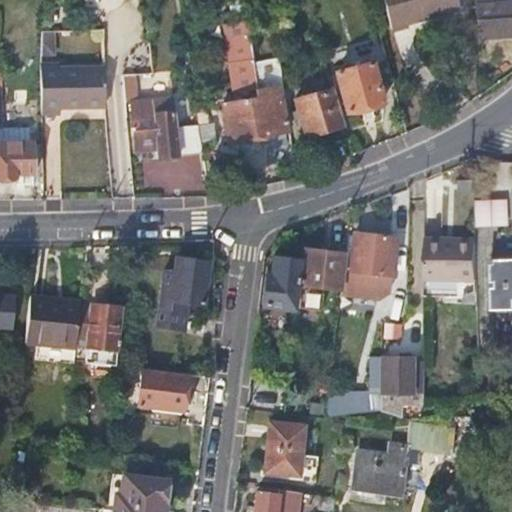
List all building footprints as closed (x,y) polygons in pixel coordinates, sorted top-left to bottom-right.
[(384,0),(391,25),(445,12),(443,0),(384,0)] [(443,0),(445,12),(461,6),(459,0),(443,0)] [(511,2),(493,3),(480,3),(482,33),(511,32),(511,2)] [(286,12),(267,16),(272,36),(292,32),(286,12)] [(279,85),(282,85),(278,56),(257,60),(254,37),(226,41),(235,101),(225,103),(233,139),(287,129),(279,85)] [(371,58),(337,68),(349,109),(383,100),(371,58)] [(57,69),(41,69),(43,111),(65,111),(65,103),(105,104),(105,84),(94,84),(93,67),(57,66),(57,69)] [(136,74),(124,74),(127,102),(134,101),(139,100),(136,74)] [(304,134),(344,123),(333,88),(294,100),(304,134)] [(204,152),(199,123),(176,126),(173,97),(139,100),(134,101),(139,150),(158,149),(159,158),(204,152)] [(0,137),(30,137),(30,123),(0,123),(0,137)] [(30,137),(0,137),(0,176),(1,177),(10,176),(12,175),(14,173),(17,173),(18,169),(33,169),(33,137),(30,137)] [(509,196),(475,197),(476,224),(510,223),(509,196)] [(398,238),(356,233),(352,270),(344,269),(342,289),(341,293),(378,297),(391,290),(393,275),(398,238)] [(476,235),(426,234),(426,274),(477,276),(476,235)] [(344,269),(346,253),(306,249),(302,284),(342,289),(344,269)] [(511,254),(493,255),(493,306),(511,305),(511,254)] [(165,271),(157,326),(185,329),(188,302),(205,305),(210,261),(177,257),(175,272),(165,271)] [(296,307),(302,260),(275,257),(272,276),(268,275),(265,304),(296,307)] [(24,293),(20,341),(76,346),(82,299),(24,293)] [(122,307),(92,304),(87,361),(116,365),(122,307)] [(402,339),(403,323),(385,322),(384,338),(402,339)] [(370,390),(382,391),(383,356),(371,355),(370,390)] [(425,405),(425,360),(412,360),(410,357),(383,356),(382,391),(382,405),(407,405),(425,405)] [(188,372),(144,366),(140,406),(184,410),(188,372)] [(370,390),(330,389),(328,414),(349,411),(382,408),(382,405),(382,391),(370,390)] [(304,425),(273,422),(269,469),(301,472),(304,425)] [(388,453),(359,449),(353,496),(380,500),(381,488),(400,490),(407,444),(390,442),(388,453)] [(115,510),(133,511),(164,511),(168,479),(126,476),(122,495),(116,495),(115,510)] [(301,490),(280,488),(280,495),(258,493),(255,511),(296,511),(297,509),(299,509),(301,490)]
